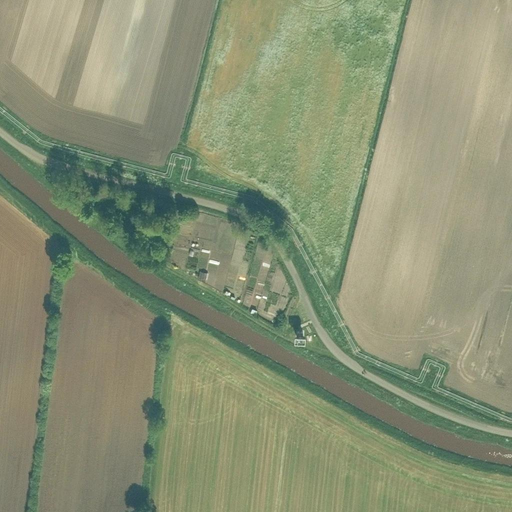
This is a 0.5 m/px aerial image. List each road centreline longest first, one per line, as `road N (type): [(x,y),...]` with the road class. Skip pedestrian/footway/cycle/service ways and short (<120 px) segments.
road 1 (unclassified): [(511,433),(436,410),(343,359),(320,332),(278,241),(253,219),(53,164),(0,131)]
road 2 (track): [(32,155),(54,182),(158,264),(306,350),(337,353)]
